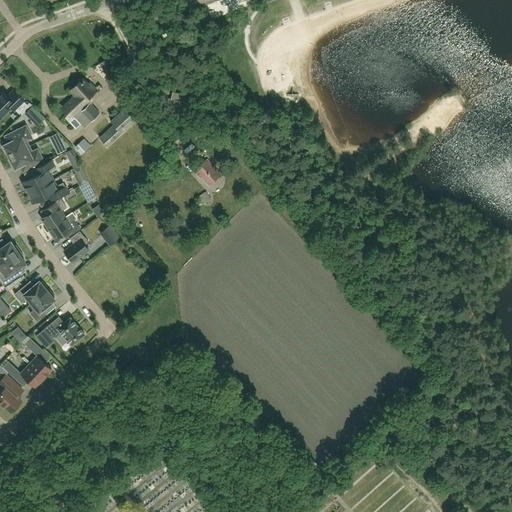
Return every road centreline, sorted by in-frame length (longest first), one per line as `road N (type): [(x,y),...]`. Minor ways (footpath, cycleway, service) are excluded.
road 1 (residential): [(110,329),(45,255),(0,177)]
road 2 (residential): [(110,329),(7,436)]
road 3 (unclassified): [(0,58),(32,30),(116,0)]
